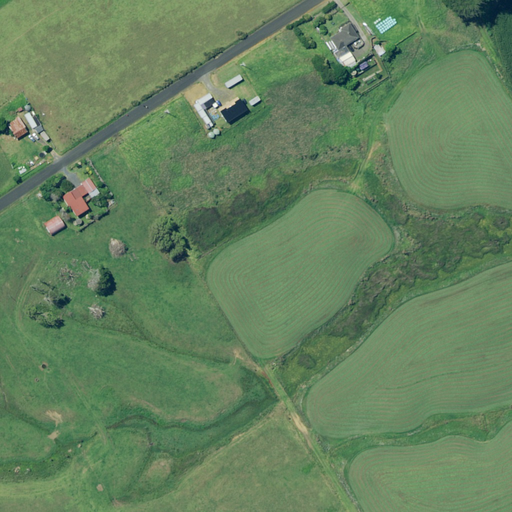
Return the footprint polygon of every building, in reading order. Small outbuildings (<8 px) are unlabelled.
[(346,45),(358,39),(350,25),(341,30),(343,32),(330,39),(337,50),(346,45)] [(386,52),(380,43),(373,47),(380,56),(386,52)] [(337,50),(333,52),(337,60),(339,59),(340,60),(346,71),(357,65),(351,54),(346,45),(337,50)] [(242,107),(239,103),(225,112),(228,116),(242,107)] [(219,117),(211,105),(207,108),(214,119),(219,117)] [(38,126),(30,113),(25,116),(33,129),(38,126)] [(28,133),(19,118),(8,125),(16,139),(28,133)] [(44,130),(41,125),(35,129),(38,134),(44,130)] [(100,194),(90,179),(83,184),(83,185),(63,198),(69,207),(70,206),(77,217),(89,209),(81,197),(89,193),(92,199),(100,194)] [(118,203),(114,198),(105,204),(109,209),(118,203)] [(65,227),(59,217),(45,225),(52,235),(65,227)]
